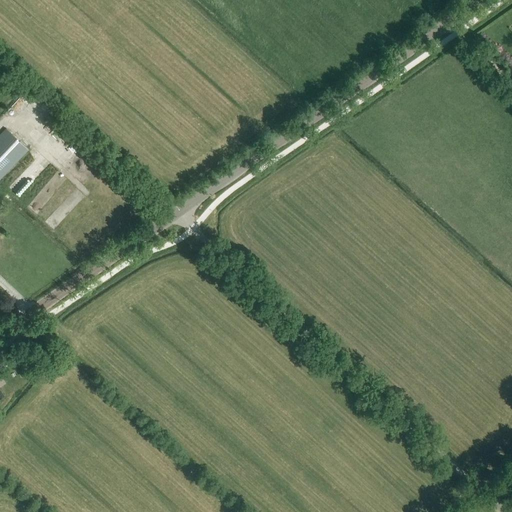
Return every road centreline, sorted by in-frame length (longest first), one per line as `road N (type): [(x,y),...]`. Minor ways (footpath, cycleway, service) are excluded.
road 1 (unclassified): [(502,511),(174,214)]
road 2 (tertiary): [(174,214),(480,0)]
road 3 (tertiary): [(0,332),(174,214)]
